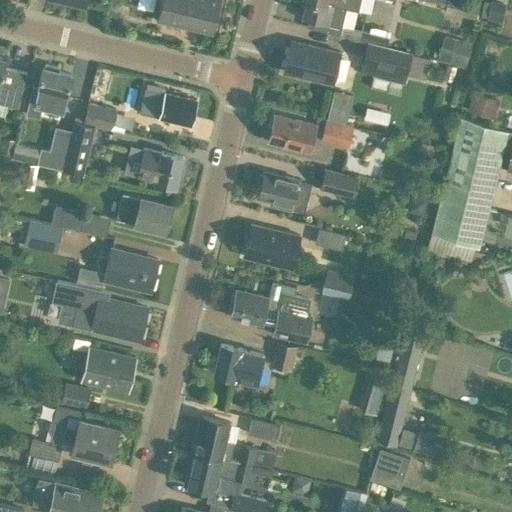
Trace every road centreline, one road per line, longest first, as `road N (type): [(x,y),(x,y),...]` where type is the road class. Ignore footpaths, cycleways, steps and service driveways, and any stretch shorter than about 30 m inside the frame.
road 1 (residential): [(138,511),(242,77)]
road 2 (residential): [(242,77),(0,22)]
